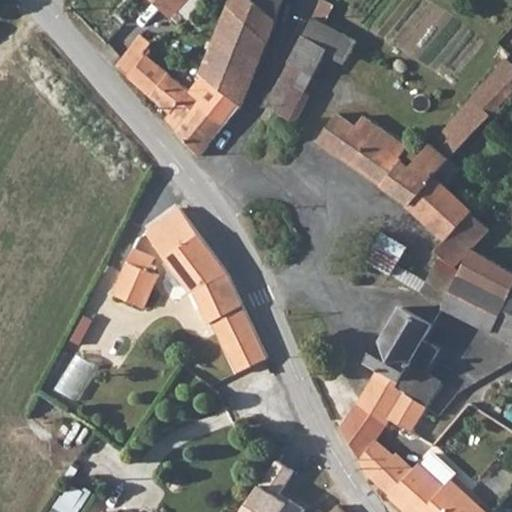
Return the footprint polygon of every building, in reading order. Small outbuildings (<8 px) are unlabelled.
[(160,0),(177,15),(189,0),(160,0)] [(238,0),(235,7),(276,22),(285,0),(238,0)] [(220,82),(246,102),(276,22),(235,7),(207,72),(220,82)] [(308,32),(294,60),(309,70),(320,52),(326,43),(308,32)] [(436,141),(453,156),(511,94),(511,58),(510,57),(511,54),(511,50),(506,45),(495,59),(502,66),(436,141)] [(161,47),(134,78),(156,97),(173,72),(168,69),(176,60),(161,47)] [(309,70),(294,60),(272,103),(307,127),(329,85),(309,70)] [(173,72),(156,97),(175,113),(169,119),(181,133),(207,99),(173,72)] [(207,99),(181,133),(204,154),(246,102),(220,82),(207,99)] [(411,153),(388,134),(367,117),(350,103),(322,137),(386,184),(411,153)] [(375,108),(367,117),(388,134),(395,125),(375,108)] [(436,141),(419,161),(411,153),(386,184),(438,225),(428,240),(459,265),(496,227),(435,176),(453,156),(436,141)] [(240,364),(251,361),(253,365),(271,356),(200,217),(187,200),(146,227),(155,241),(158,237),(170,258),(177,253),(212,322),(217,319),(240,364)] [(419,252),(388,233),(370,261),(444,304),(465,270),(459,265),(428,240),(419,252)] [(140,244),(120,296),(149,307),(164,275),(152,269),(160,253),(140,244)] [(511,268),(478,249),(448,305),(511,339),(511,268)] [(359,405),(384,422),(392,414),(412,431),(429,411),(408,393),(430,366),(433,368),(443,350),(425,338),(436,323),(407,306),(371,360),(384,367),(359,405)] [(63,391),(86,400),(101,362),(77,353),(63,391)] [(384,422),(359,405),(344,426),(371,477),(377,482),(397,461),(370,438),(384,422)] [(377,482),(403,511),(426,511),(447,491),(450,487),(415,455),(409,460),(403,454),(397,461),(377,482)] [(456,483),(450,487),(447,491),(461,506),(470,499),(456,483)] [(55,511),(82,511),(87,506),(67,493),(55,511)] [(333,511),(340,505),(331,496),(313,511),(333,511)] [(496,511),(498,511),(490,503),(479,511),(496,511)]
